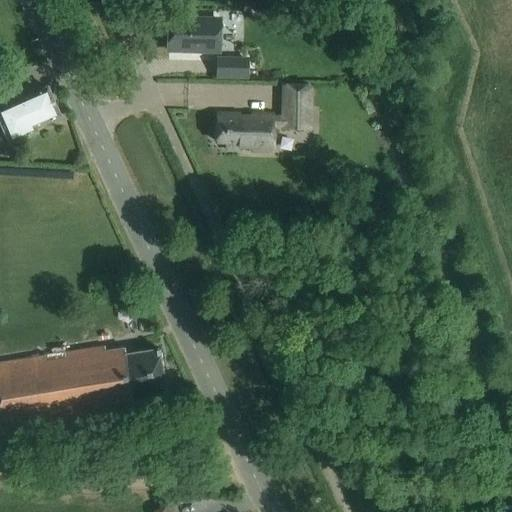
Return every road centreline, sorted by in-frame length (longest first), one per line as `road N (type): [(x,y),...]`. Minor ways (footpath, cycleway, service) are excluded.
road 1 (residential): [(347,511),(152,94)]
road 2 (tertiary): [(270,511),(89,123)]
road 3 (tertiary): [(89,123),(32,0)]
